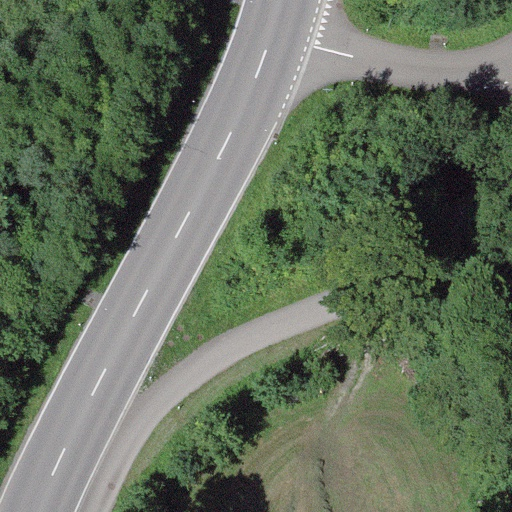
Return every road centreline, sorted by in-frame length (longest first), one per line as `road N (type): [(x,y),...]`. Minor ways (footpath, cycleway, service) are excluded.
road 1 (tertiary): [(283,0),(255,89),(39,511)]
road 2 (track): [(119,0),(45,52),(0,68)]
